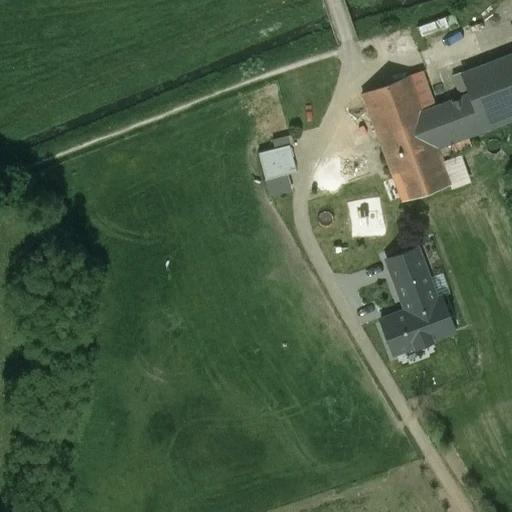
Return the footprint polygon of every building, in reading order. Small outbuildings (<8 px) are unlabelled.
[(511,55),(459,75),(467,97),(424,113),(436,147),(511,117),(511,55)] [(430,100),(420,73),(410,77),(420,104),(430,100)] [(420,104),(410,77),(362,95),(392,175),(402,200),(402,201),(450,183),(436,147),(424,113),(420,104)] [(273,149),(258,153),(265,181),(296,173),(289,145),(273,149)] [(380,178),(344,192),(356,223),(351,226),(358,245),(399,229),(390,204),(402,200),(392,175),(381,179),(380,178)]
